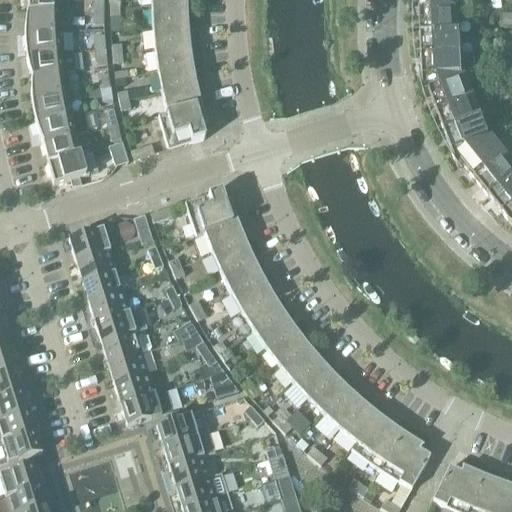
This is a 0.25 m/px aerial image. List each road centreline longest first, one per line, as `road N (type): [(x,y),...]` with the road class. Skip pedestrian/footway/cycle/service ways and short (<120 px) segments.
road 1 (residential): [(511,437),(427,395),(361,334),(299,248),(257,154)]
road 2 (residential): [(16,224),(257,154)]
road 3 (residential): [(88,447),(16,224)]
road 4 (residential): [(511,264),(432,185),(395,109)]
road 5 (residential): [(257,154),(236,0)]
road 6 (residential): [(257,154),(395,109)]
road 7 (residential): [(163,511),(138,432),(88,447)]
